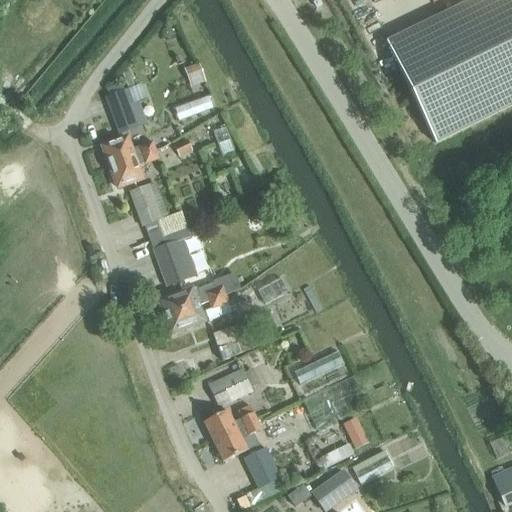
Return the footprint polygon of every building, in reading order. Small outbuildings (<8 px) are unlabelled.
[(66,0),(22,61),(28,65),(22,74),(36,84),(98,0),(66,0)] [(511,0),(474,0),(386,43),(435,144),(511,106),(511,0)] [(200,64),(186,69),(192,86),(206,81),(200,64)] [(105,99),(118,135),(137,128),(124,92),(105,99)] [(176,109),(181,121),(215,108),(210,96),(176,109)] [(185,138),(172,145),(178,159),(192,152),(185,138)] [(101,148),(109,169),(155,152),(151,144),(130,151),(126,139),(101,148)] [(109,169),(117,190),(141,181),(137,169),(158,161),(155,152),(109,169)] [(149,187),(130,194),(142,228),(143,227),(149,242),(172,234),(186,229),(180,214),(166,219),(161,221),(149,187)] [(172,234),(149,242),(153,253),(166,288),(189,279),(176,244),(172,234)] [(255,281),(266,303),(289,291),(278,269),(255,281)] [(159,303),(164,319),(224,297),(221,289),(215,291),(213,285),(196,291),(195,289),(159,303)] [(207,322),(207,320),(229,312),(227,306),(228,305),(224,297),(164,319),(170,335),(207,322)] [(236,325),(214,336),(226,360),(249,349),(236,325)] [(339,352),(295,372),(301,384),(345,365),(339,352)] [(250,390),(259,386),(252,370),(243,375),(241,371),(207,387),(218,410),(252,394),(250,390)] [(203,424),(213,444),(257,423),(249,407),(236,413),(240,421),(232,424),(227,413),(203,424)] [(356,420),(343,427),(355,452),(368,445),(356,420)] [(246,453),(258,447),(252,435),(261,431),(257,423),(213,444),(222,464),(246,453)] [(326,454),(329,465),(354,457),(351,446),(326,454)] [(260,500),(285,490),(268,448),(243,458),(260,500)] [(361,484),(395,470),(387,452),(353,466),(361,484)] [(511,470),(492,479),(505,509),(511,505),(511,470)] [(311,495),(323,511),(327,511),(355,492),(341,473),(311,495)]
